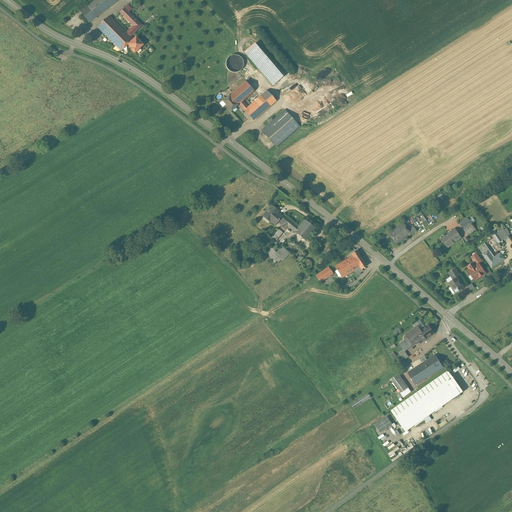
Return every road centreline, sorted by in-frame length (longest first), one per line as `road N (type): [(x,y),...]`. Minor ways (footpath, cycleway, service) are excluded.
road 1 (secondary): [(5,0),(45,30),(145,78),(447,315)]
road 2 (unclassified): [(327,511),(480,398),(443,332),(447,315)]
